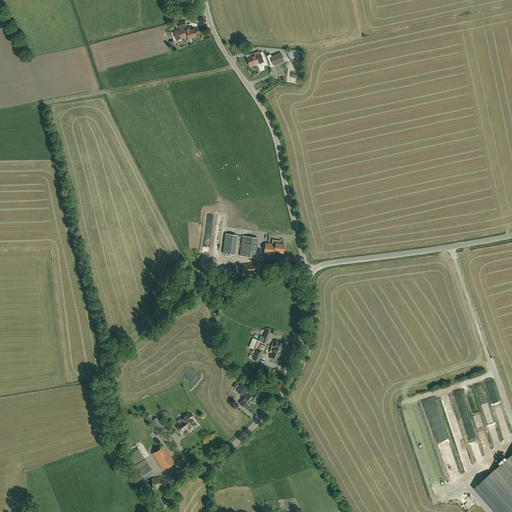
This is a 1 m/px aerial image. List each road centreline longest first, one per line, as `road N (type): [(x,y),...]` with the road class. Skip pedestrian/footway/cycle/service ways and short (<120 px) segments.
road 1 (tertiary): [(159,511),(236,446),(284,388),(308,335),(312,271)]
road 2 (unclassified): [(312,271),(272,130),(221,48),(204,0)]
road 3 (unclassified): [(508,414),(450,246)]
road 4 (tertiary): [(312,271),(450,246)]
